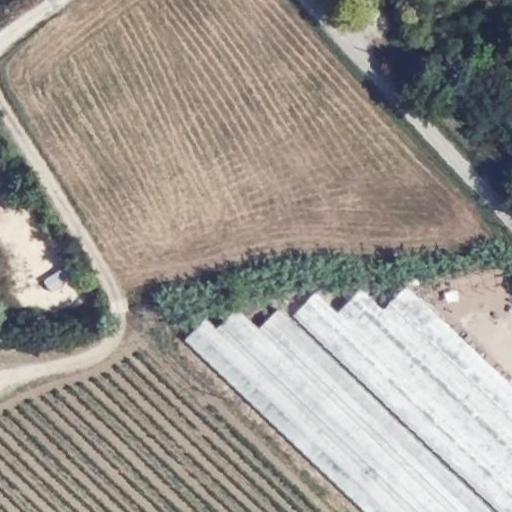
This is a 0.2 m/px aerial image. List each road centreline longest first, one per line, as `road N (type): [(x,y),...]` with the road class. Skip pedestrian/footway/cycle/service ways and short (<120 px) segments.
road 1 (track): [(280,0),(478,215),(479,233),(280,249),(166,280),(107,278)]
road 2 (unclassified): [(311,0),(511,214)]
